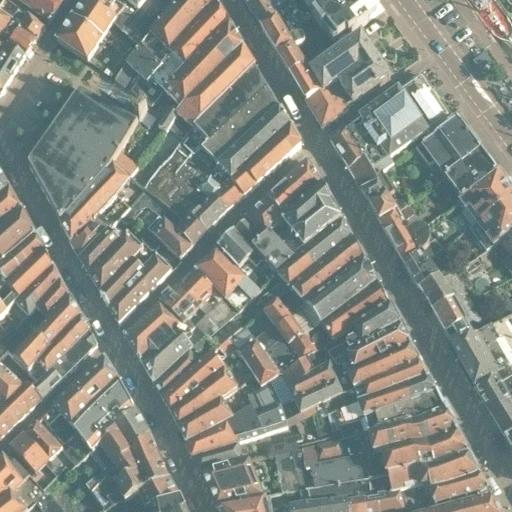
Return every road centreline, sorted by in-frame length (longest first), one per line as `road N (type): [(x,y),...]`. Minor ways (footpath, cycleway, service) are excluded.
road 1 (residential): [(0,135),(113,343)]
road 2 (residential): [(113,343),(203,511)]
road 3 (tertiary): [(511,140),(406,0)]
road 4 (residential): [(0,451),(113,343)]
road 5 (residential): [(0,116),(77,0)]
